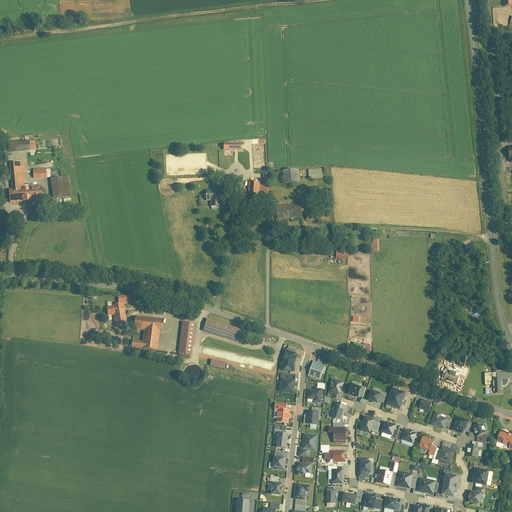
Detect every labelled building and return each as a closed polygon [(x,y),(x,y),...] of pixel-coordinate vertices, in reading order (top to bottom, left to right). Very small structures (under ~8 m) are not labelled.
[(35,140),(8,142),(9,154),(36,151),(35,140)] [(10,189),(11,203),(31,201),(31,205),(44,204),(42,186),(25,188),(23,162),(10,163),(12,189),(10,189)] [(50,169),(33,169),(34,178),(51,178),(50,169)] [(322,169),(308,170),(309,179),(323,178),(322,169)] [(298,170),(283,171),(283,184),(299,183),(298,170)] [(70,177),(52,179),(54,199),(72,198),(70,177)] [(269,184),(249,182),(247,199),(267,201),(269,184)] [(222,207),(222,191),(206,190),(206,201),(210,201),(210,207),(222,207)] [(302,204),(276,206),(277,221),(303,218),(302,204)] [(345,260),(345,256),(348,256),(348,252),(335,251),(335,260),(345,260)] [(124,303),(106,306),(108,317),(116,316),(117,327),(127,325),(124,303)] [(164,319),(135,316),(133,330),(144,331),(143,345),(131,344),(131,350),(159,354),(164,319)] [(247,330),(208,316),(203,329),(242,344),(247,330)] [(195,323),(183,322),(180,357),(193,358),(195,323)] [(299,356),(287,352),(283,363),(283,374),(295,375),(296,365),(299,356)] [(228,370),(230,363),(214,360),(213,367),(228,370)] [(323,367),(314,363),(309,375),(318,379),(323,367)] [(461,372),(447,367),(442,380),(457,385),(461,372)] [(491,373),(484,373),(484,386),(491,386),(491,394),(502,394),(502,380),(491,380),(491,373)] [(344,383),(334,380),(330,393),(339,396),(344,383)] [(294,382),(284,381),(283,392),(293,393),(294,382)] [(366,388),(352,383),(348,394),(362,399),(366,388)] [(406,393),(392,389),(387,406),(401,410),(406,393)] [(313,404),(322,405),(323,390),(314,390),(314,391),(308,391),(307,400),(313,400),(313,404)] [(383,395),(373,392),(369,401),(380,405),(383,395)] [(435,402),(425,399),(422,407),(428,409),(433,410),(435,402)] [(287,405),(276,404),(275,422),(284,426),(290,425),(290,413),(287,413),(287,405)] [(346,407),(335,404),(330,419),(342,422),(346,407)] [(307,426),(318,427),(319,414),(308,413),(307,426)] [(435,415),(433,424),(447,429),(450,420),(443,418),(435,415)] [(374,421),(364,417),(360,431),(370,434),(374,421)] [(471,421),(459,417),(456,426),(465,429),(467,430),(471,421)] [(397,427),(385,423),(382,433),(393,437),(397,427)] [(483,424),(474,427),(477,439),(487,436),(483,424)] [(278,450),(288,451),(290,437),(286,436),(287,428),(276,426),(275,439),(279,440),(278,450)] [(346,427),(333,427),(334,443),(347,443),(346,427)] [(417,435),(406,432),(403,442),(414,445),(417,435)] [(317,435),(303,433),(301,451),(314,453),(317,435)] [(511,446),(511,436),(502,433),(499,445),(511,448),(511,446)] [(435,442),(423,438),(420,448),(431,452),(435,442)] [(483,446),(471,444),(469,458),(481,460),(483,446)] [(454,452),(441,447),(437,459),(450,464),(454,452)] [(348,451),(332,451),(332,462),(348,462),(348,451)] [(286,459),(274,458),(272,470),(285,472),(286,459)] [(373,461),(363,462),(363,474),(374,473),(373,461)] [(310,466),(299,465),(298,478),(309,479),(310,466)] [(345,468),(334,469),(334,485),(346,484),(345,468)] [(491,470),(477,468),(474,483),(488,485),(491,470)] [(394,472),(382,469),(379,483),(391,486),(394,472)] [(415,473),(403,471),(400,487),(412,489),(415,473)] [(459,476),(445,474),(442,496),(455,498),(459,476)] [(280,479),(271,478),(270,492),(273,493),(272,498),(283,499),(284,485),(280,484),(280,479)] [(439,482),(423,478),(420,491),(436,495),(439,482)] [(311,487),(296,485),(294,501),(305,502),(306,494),(310,494),(311,487)] [(485,492),(472,489),(470,501),(483,504),(485,492)] [(338,490),(328,491),(329,504),(339,504),(338,490)] [(360,494),(346,492),(344,503),(358,505),(360,494)] [(250,511),(251,496),(243,496),(243,499),(238,499),(236,511),(250,511)] [(379,498),(369,496),(366,507),(376,509),(379,498)] [(401,500),(389,498),(387,508),(399,510),(401,500)]
